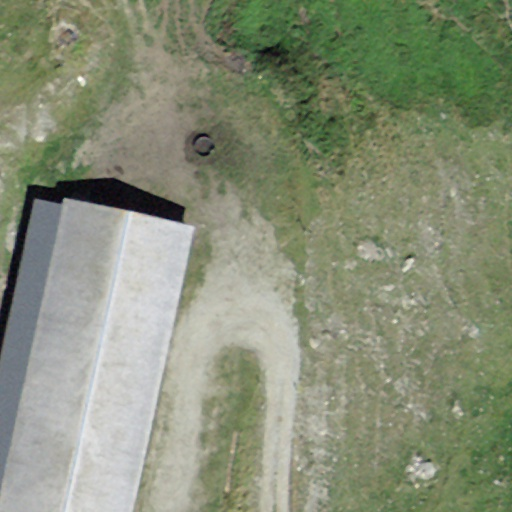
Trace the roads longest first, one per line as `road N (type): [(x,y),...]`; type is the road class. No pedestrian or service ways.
road 1 (track): [(140,0),(152,56),(262,310)]
road 2 (track): [(262,310),(208,329),(166,511)]
road 3 (track): [(262,310),(278,383),(274,511)]
